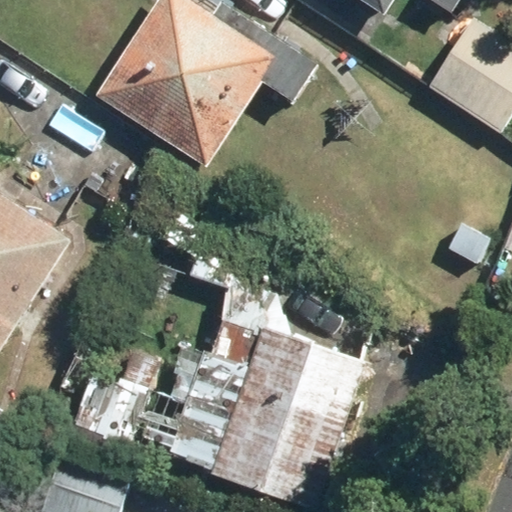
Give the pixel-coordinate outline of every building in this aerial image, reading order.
[(205,0),(166,0),(105,96),(218,168),(272,83),(303,103),(329,63),(231,1),(224,12),(205,0)] [(369,0),(393,15),(402,0),(433,0),(460,16),(470,0),(369,0)] [(511,37),(483,18),(437,87),(505,131),(511,120),(511,37)] [(0,364),(81,239),(0,186),(0,364)] [(223,473),(324,509),(376,363),(275,327),(223,473)] [(124,511),(136,485),(31,444),(5,511),(124,511)]
